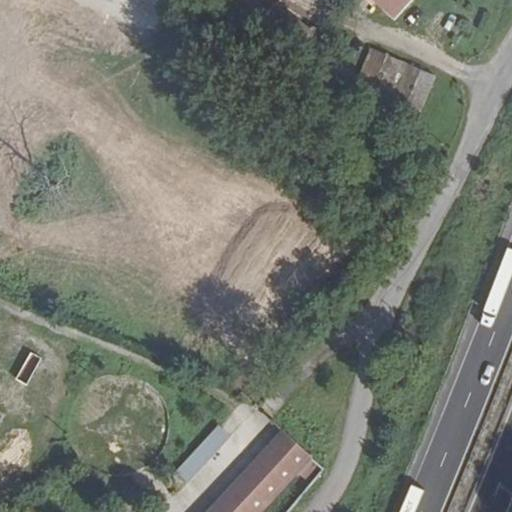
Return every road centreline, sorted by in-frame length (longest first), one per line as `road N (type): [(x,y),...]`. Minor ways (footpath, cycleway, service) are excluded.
road 1 (unclassified): [(511,44),(368,348),(348,457),(316,511)]
road 2 (trunk): [(511,285),(422,511)]
road 3 (track): [(279,0),(487,89)]
